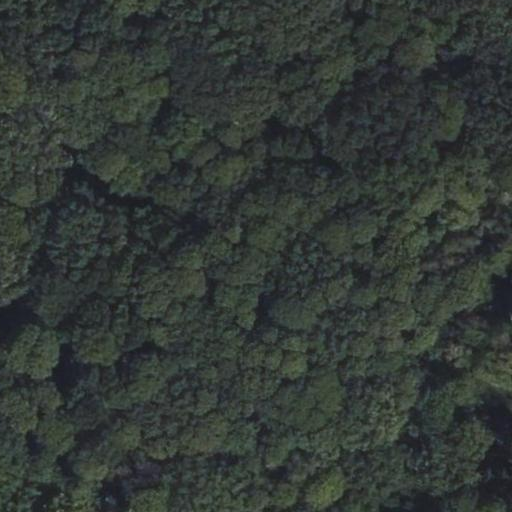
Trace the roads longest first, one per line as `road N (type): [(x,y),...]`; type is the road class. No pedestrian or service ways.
road 1 (track): [(511,456),(96,508),(0,490)]
road 2 (track): [(81,0),(96,511)]
